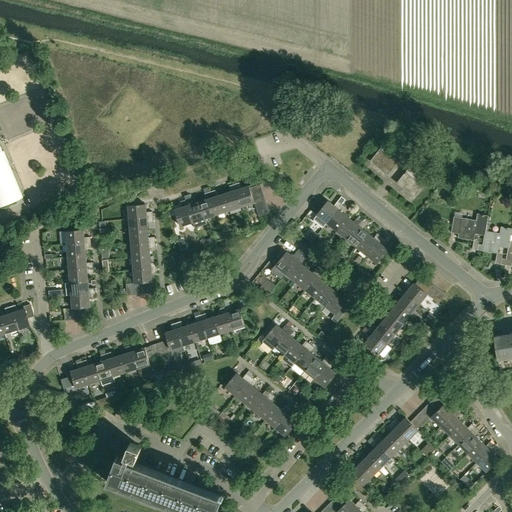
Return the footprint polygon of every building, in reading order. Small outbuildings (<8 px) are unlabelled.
[(0,206),(22,198),(0,142),(0,206)] [(388,175),(401,158),(384,145),(370,161),(388,175)] [(414,197),(428,180),(410,166),(397,183),(414,197)] [(249,186),(242,188),(240,182),(235,184),(242,207),(254,203),(253,199),(251,193),(250,188),(249,186)] [(231,191),(224,194),(230,210),(242,207),(235,184),(229,185),(231,191)] [(261,184),(250,188),(251,193),(262,190),(261,184)] [(224,194),(217,196),(216,190),(210,192),(217,214),(230,210),(224,194)] [(264,195),(262,190),(251,193),(253,199),(264,195)] [(207,199),(200,201),(205,218),(217,214),(210,192),(205,193),(207,199)] [(253,199),(254,203),(255,205),(266,201),(264,195),(253,199)] [(342,196),(338,201),(342,204),(346,199),(342,196)] [(200,201),(193,204),(191,198),(186,199),(193,222),(205,218),(200,201)] [(181,226),(193,222),(186,199),(181,201),(183,207),(175,209),(181,226)] [(268,207),(266,201),(255,205),(257,210),(268,207)] [(317,215),(327,223),(342,204),(338,201),(334,206),(328,201),(317,215)] [(128,206),(129,219),(153,217),(153,211),(147,212),(146,204),(128,206)] [(327,223),(337,231),(348,217),(343,212),(346,208),(342,204),(327,223)] [(259,216),(270,213),(268,207),(257,210),(259,216)] [(488,215),(477,214),(476,220),(462,218),(463,213),(455,212),(452,232),(459,234),(458,237),(474,240),(475,233),(485,235),(485,231),(486,231),(487,224),(488,215)] [(129,219),(130,231),(148,230),(147,223),(154,222),(153,217),(129,219)] [(337,231),(347,239),(362,220),(358,217),(354,222),(348,217),(337,231)] [(72,220),(72,227),(83,226),(83,219),(72,220)] [(347,239),(357,247),(368,233),(362,228),(366,224),(362,220),(347,239)] [(510,242),(511,235),(511,229),(511,228),(501,226),(500,234),(489,232),(490,225),(487,224),(486,231),(485,231),(485,235),(483,245),(482,250),(498,253),(499,246),(508,248),(509,248),(510,242)] [(85,237),(84,229),(66,231),(67,244),(91,242),(91,236),(85,237)] [(130,231),(131,244),(155,242),(155,237),(149,238),(148,230),(130,231)] [(357,247),(367,255),(382,237),(378,233),(374,238),(368,233),(357,247)] [(388,249),(382,245),(386,240),(382,237),(367,255),(377,263),(388,249)] [(67,244),(68,257),(86,255),(86,248),(92,247),(91,242),(67,244)] [(131,244),(132,257),(150,255),(150,248),(156,247),(155,242),(131,244)] [(275,266),(286,274),(301,255),(297,252),(293,257),(287,252),(275,266)] [(68,257),(69,270),(93,267),(93,262),(87,262),(86,255),(68,257)] [(132,257),(133,270),(157,268),(157,262),(151,263),(150,255),(132,257)] [(286,274),(296,282),(307,268),(301,263),(305,258),(301,255),(286,274)] [(69,270),(70,282),(88,281),(88,273),(94,273),(93,267),(69,270)] [(153,281),(152,273),(158,273),(157,268),(133,270),(135,283),(138,283),(144,282),(150,282),(153,281)] [(296,282),(306,290),(321,271),(316,268),(312,273),(307,268),(296,282)] [(306,290),(315,298),(327,284),(321,280),(325,275),(321,271),(306,290)] [(276,285),(263,274),(259,280),(272,290),(276,285)] [(422,275),(415,284),(420,288),(427,279),(422,275)] [(432,283),(427,279),(420,288),(425,292),(432,283)] [(70,282),(71,295),(96,293),(95,288),(89,288),(88,281),(70,282)] [(413,283),(409,289),(404,285),(400,289),(419,304),(426,296),(432,300),(433,299),(430,295),(425,292),(420,288),(415,284),(413,283)] [(437,287),(432,283),(425,292),(430,295),(437,287)] [(315,298),(325,306),(341,287),(336,284),(332,289),(327,284),(315,298)] [(347,301),(341,296),(345,291),(341,287),(325,306),(336,314),(347,301)] [(433,299),(434,299),(441,291),(437,287),(430,295),(433,299)] [(402,297),(397,303),(411,314),(419,304),(400,289),(397,293),(402,297)] [(446,295),(446,294),(441,291),(434,299),(439,303),(446,295)] [(82,307),(88,307),(91,307),(90,299),(96,298),(96,293),(71,295),(73,308),(76,308),(82,307)] [(397,303),(393,308),(388,304),(384,309),(403,324),(411,314),(397,303)] [(23,309),(16,311),(15,305),(10,307),(17,329),(30,325),(27,319),(34,316),(30,304),(22,306),(23,309)] [(239,308),(232,311),(230,305),(225,307),(232,330),(245,326),(239,308)] [(8,314),(0,316),(0,317),(5,333),(17,329),(10,307),(6,308),(8,314)] [(222,314),(215,316),(220,334),(232,330),(225,307),(220,308),(222,314)] [(386,317),(381,323),(395,334),(403,324),(384,309),(381,313),(386,317)] [(215,316),(208,319),(206,313),(201,315),(208,338),(220,334),(215,316)] [(430,323),(434,317),(429,313),(425,319),(430,323)] [(197,322),(190,324),(196,341),(208,338),(201,315),(196,316),(197,322)] [(190,324),(183,326),(181,321),(176,322),(184,345),(196,341),(190,324)] [(276,324),(265,338),(262,341),(272,350),(275,346),(290,328),(293,325),(289,321),(283,329),(276,324)] [(165,332),(168,340),(171,349),(184,345),(176,322),(171,324),(173,330),(165,332)] [(381,323),(377,328),(372,324),(368,329),(387,344),(395,334),(381,323)] [(275,346),(285,354),(296,340),(291,336),(294,331),(290,328),(275,346)] [(379,354),(387,344),(368,329),(365,333),(370,337),(365,343),(379,354)] [(408,337),(412,341),(417,336),(413,332),(408,337)] [(497,359),(511,356),(511,333),(494,336),(497,359)] [(168,340),(162,341),(166,352),(172,351),(171,349),(168,340)] [(285,354),(295,362),(310,344),(306,340),(302,345),(296,340),(285,354)] [(160,354),(166,352),(162,341),(156,343),(160,354)] [(154,356),(160,354),(156,343),(151,345),(154,356)] [(150,364),(148,358),(145,347),(137,349),(136,344),(130,345),(138,368),(150,364)] [(295,362),(305,370),(316,357),(311,352),(314,347),(310,344),(295,362)] [(127,353),(120,355),(126,372),(138,368),(130,345),(125,347),(127,353)] [(151,345),(145,347),(148,358),(154,356),(151,345)] [(120,355),(113,357),(111,352),(106,353),(113,376),(126,372),(120,355)] [(96,363),(101,380),(103,385),(115,381),(113,376),(106,353),(101,355),(103,360),(96,363)] [(212,354),(203,357),(205,363),(214,360),(212,354)] [(305,370),(315,378),(330,360),(326,357),(322,361),(316,357),(305,370)] [(96,363),(89,365),(87,359),(82,361),(89,384),(101,380),(96,363)] [(325,387),(336,373),(330,368),(334,363),(330,360),(315,378),(325,387)] [(76,388),(89,384),(82,361),(76,363),(78,368),(71,371),(76,388)] [(188,361),(177,364),(179,371),(190,367),(188,361)] [(165,368),(158,370),(160,376),(167,374),(165,368)] [(237,373),(225,387),(236,395),(251,376),(246,373),(243,378),(237,373)] [(283,378),(279,375),(275,381),(278,383),(283,378)] [(236,395),(245,403),(257,389),(251,385),(255,380),(251,376),(236,395)] [(245,403),(255,411),(270,393),(266,389),(263,394),(257,389),(245,403)] [(255,411),(265,419),(277,405),(271,401),(275,396),(270,393),(255,411)] [(119,394),(107,398),(108,403),(121,399),(119,394)] [(444,404),(436,396),(431,400),(440,408),(444,404)] [(107,397),(97,400),(99,406),(109,403),(107,397)] [(431,400),(427,405),(436,413),(440,408),(431,400)] [(450,410),(444,404),(440,408),(436,413),(432,417),(441,426),(458,409),(454,405),(450,410)] [(265,419),(275,427),(290,409),(286,405),(282,410),(277,405),(265,419)] [(431,417),(432,417),(436,413),(427,405),(423,409),(431,417)] [(115,417),(120,418),(124,408),(119,406),(115,417)] [(129,410),(124,408),(120,418),(125,420),(129,410)] [(297,422),(291,417),(295,412),(290,409),(275,427),(286,436),(297,422)] [(427,421),(431,417),(423,409),(419,413),(427,421)] [(441,426),(450,435),(462,422),(457,417),(461,413),(458,409),(441,426)] [(133,412),(129,410),(125,420),(129,422),(133,412)] [(138,413),(133,412),(129,422),(134,424),(138,413)] [(143,415),(138,413),(134,424),(139,426),(143,415)] [(423,425),(427,421),(419,413),(414,417),(423,425)] [(148,417),(143,415),(139,426),(144,428),(148,417)] [(153,419),(148,417),(144,428),(149,430),(153,419)] [(405,417),(400,423),(396,418),(392,422),(409,439),(414,443),(423,434),(418,430),(410,422),(405,417)] [(418,430),(423,425),(414,417),(410,422),(418,430)] [(158,421),(153,419),(149,430),(154,432),(158,421)] [(162,423),(158,421),(154,432),(158,434),(162,423)] [(392,430),(387,435),(400,448),(409,439),(392,422),(388,426),(392,430)] [(450,435),(459,444),(476,427),(472,423),(468,428),(462,422),(450,435)] [(164,436),(164,434),(168,425),(162,423),(158,434),(164,436)] [(459,444),(468,453),(480,440),(475,435),(479,431),(476,427),(459,444)] [(387,435),(382,440),(378,436),(374,440),(391,457),(400,448),(387,435)] [(137,459),(142,447),(134,444),(135,441),(132,440),(126,438),(124,443),(129,445),(124,458),(118,455),(108,482),(186,511),(216,511),(223,495),(130,460),(131,456),(137,459)] [(375,448),(369,454),(382,466),(391,457),(374,440),(370,444),(375,448)] [(468,453),(477,462),(494,445),(490,441),(486,446),(480,440),(468,453)] [(251,443),(243,452),(249,456),(256,447),(251,443)] [(486,471),(499,459),(493,453),(498,449),(494,445),(477,462),(486,471)] [(369,454),(365,458),(360,454),(356,458),(373,475),(382,466),(369,454)] [(351,472),(364,484),(373,475),(356,458),(353,462),(357,466),(351,472)] [(446,466),(451,471),(455,466),(451,462),(446,466)] [(469,489),(474,483),(470,480),(465,485),(469,489)] [(350,499),(341,490),(337,495),(346,503),(350,499)] [(337,495),(333,499),(341,507),(346,503),(337,495)] [(333,499),(329,503),(337,511),(341,507),(333,499)] [(346,503),(341,507),(337,511),(355,511),(363,504),(360,500),(355,504),(350,499),(346,503)] [(329,503),(324,508),(328,511),(336,511),(337,511),(329,503)] [(438,511),(445,511),(447,511),(439,503),(434,507),(438,511)]
